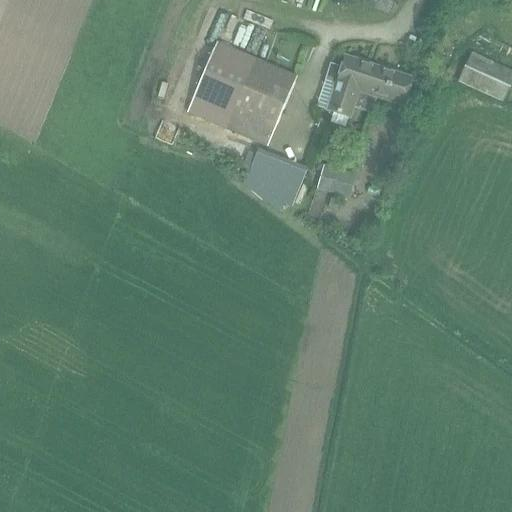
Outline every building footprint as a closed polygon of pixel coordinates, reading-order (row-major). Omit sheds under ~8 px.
[(362,0),(389,14),(396,0),(362,0)] [(504,106),(511,87),(511,73),(472,55),(459,86),(504,106)] [(346,56),(342,66),(331,62),(325,79),(336,83),(327,109),(349,116),(353,106),(372,112),(377,96),(404,105),(413,78),(346,56)] [(191,118),(192,118),(266,150),(297,80),(256,62),(243,91),(209,76),(191,118)] [(306,178),(257,159),(248,181),(292,211),(306,178)] [(348,202),(356,178),(325,169),(317,193),(348,202)]
